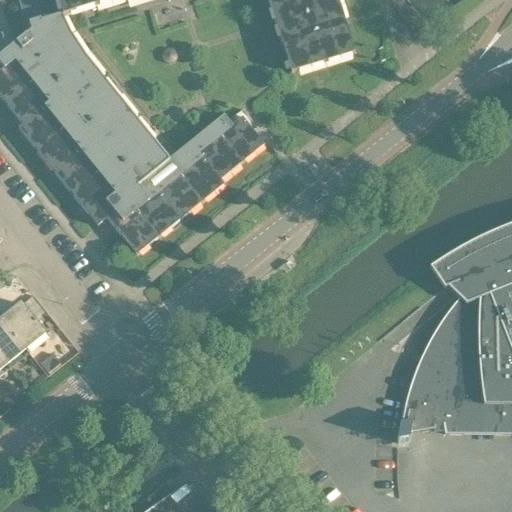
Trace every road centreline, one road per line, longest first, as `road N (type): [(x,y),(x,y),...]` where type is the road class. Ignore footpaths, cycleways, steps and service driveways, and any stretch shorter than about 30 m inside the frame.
road 1 (residential): [(117,356),(511,42)]
road 2 (residential): [(242,511),(117,356)]
road 3 (residential): [(0,453),(117,356)]
road 4 (residential): [(117,356),(28,242)]
